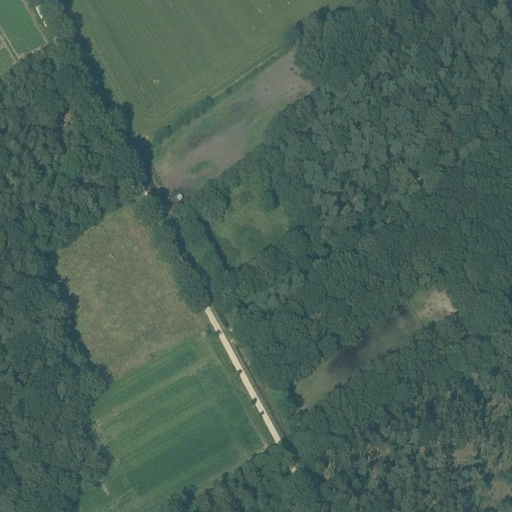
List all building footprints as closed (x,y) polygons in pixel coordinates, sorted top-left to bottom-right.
[(324,98),(319,91),(312,96),(317,104),(324,98)] [(445,161),(452,156),(448,151),(441,156),(433,162),(436,167),(445,161)] [(511,276),(503,282),(509,293),(511,297),(511,276)] [(474,328),(450,342),(447,343),(453,353),(458,350),(457,349),(465,344),(465,345),(470,342),(475,338),(476,339),(478,337),(474,328)] [(497,346),(489,334),(475,344),(483,356),(497,346)]
